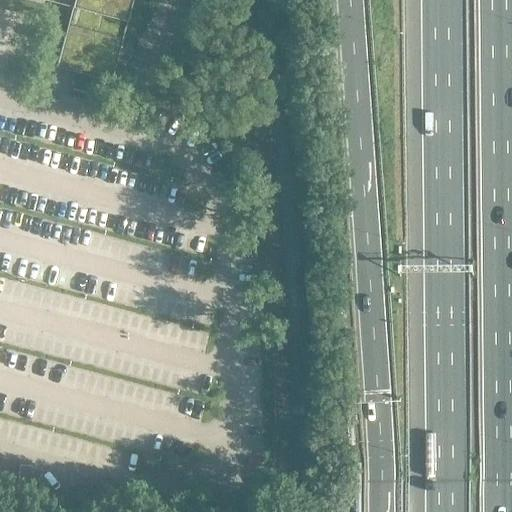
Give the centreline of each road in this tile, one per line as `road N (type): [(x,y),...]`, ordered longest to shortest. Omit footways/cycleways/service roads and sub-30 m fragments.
road 1 (motorway): [(349,0),(381,511)]
road 2 (motorway): [(504,511),(498,0)]
road 3 (motorway): [(441,0),(445,511)]
